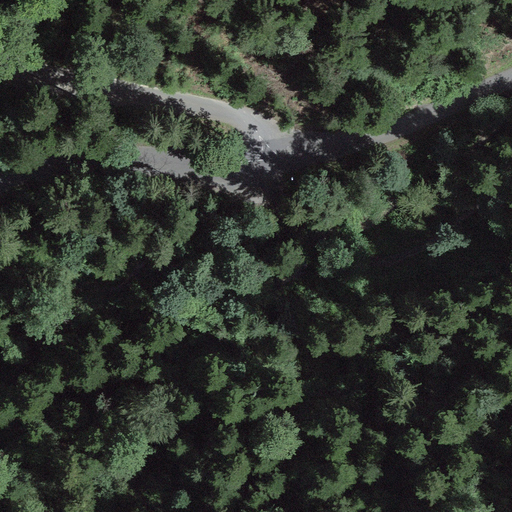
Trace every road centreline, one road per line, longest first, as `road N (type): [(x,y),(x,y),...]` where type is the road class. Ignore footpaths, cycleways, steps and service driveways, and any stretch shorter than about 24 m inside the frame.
road 1 (track): [(186,154),(349,259),(373,262),(398,257),(511,176)]
road 2 (residential): [(0,64),(336,141)]
road 3 (residential): [(336,141),(269,155),(84,156),(0,174)]
road 4 (unclassified): [(511,83),(336,141)]
